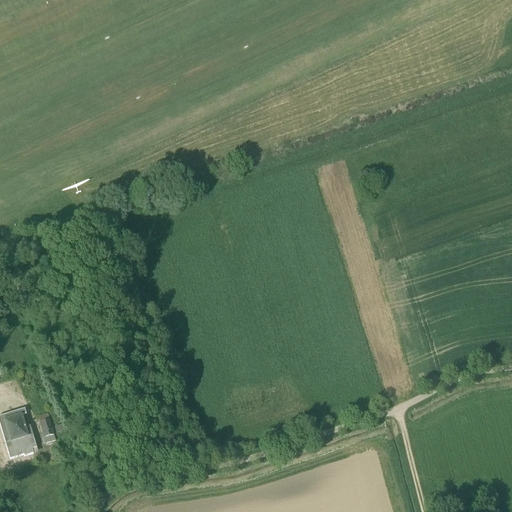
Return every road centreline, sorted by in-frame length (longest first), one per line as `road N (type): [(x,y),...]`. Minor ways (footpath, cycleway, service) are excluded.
road 1 (track): [(0,257),(511,79)]
road 2 (unclassified): [(92,511),(121,482),(233,464),(394,411),(465,375),(511,368)]
